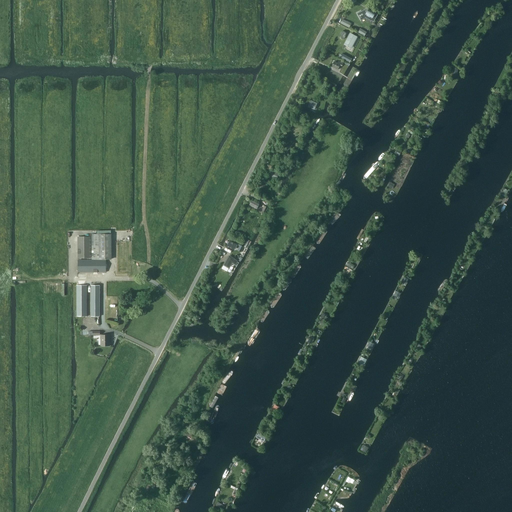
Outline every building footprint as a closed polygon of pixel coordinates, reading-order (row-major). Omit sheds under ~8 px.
[(366,9),(361,12),(361,11),(357,13),(360,20),(366,17),(371,20),(372,18),(374,19),(377,15),(368,10),(368,11),(366,10),(366,9)] [(342,19),(340,23),(349,28),(351,23),(347,21),(342,19)] [(350,34),(345,44),(351,47),(356,37),(350,34)] [(314,109),(317,103),(311,100),(308,107),(314,109)] [(266,173),(263,179),(266,180),(268,177),(272,180),(271,181),(276,184),(278,180),(276,179),(274,177),(275,175),(270,173),(269,174),(266,173)] [(257,209),(259,204),(252,200),(249,205),(257,209)] [(106,259),(111,259),(111,234),(92,234),(92,260),(78,260),(78,272),(106,272),(106,259)] [(91,258),(91,237),(78,237),(78,258),(91,258)] [(235,264),(236,261),(233,259),(234,259),(229,256),(223,265),(228,268),(231,262),(235,264)] [(87,316),(87,285),(77,285),(77,316),(87,316)] [(99,316),(99,285),(91,285),(91,316),(99,316)] [(101,346),(109,345),(109,335),(101,335),(101,346)]
